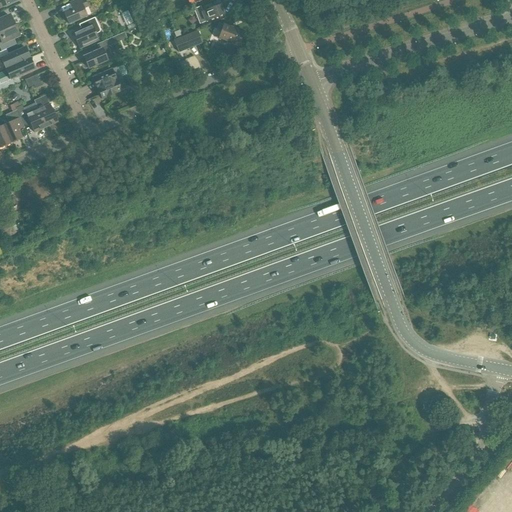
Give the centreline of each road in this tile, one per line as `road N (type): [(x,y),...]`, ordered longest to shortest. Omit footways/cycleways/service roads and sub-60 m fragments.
road 1 (track): [(0,475),(133,425),(333,370),(339,352),(320,341),(163,405)]
road 2 (motorway): [(511,156),(0,340)]
road 3 (motorway): [(0,372),(511,189)]
road 4 (tertiary): [(498,368),(429,353),(403,331),(310,82)]
road 5 (residential): [(297,49),(84,134)]
road 6 (unclassified): [(310,82),(511,18)]
road 7 (unclassified): [(425,511),(473,453),(498,368)]
road 8 (residential): [(84,134),(24,0)]
